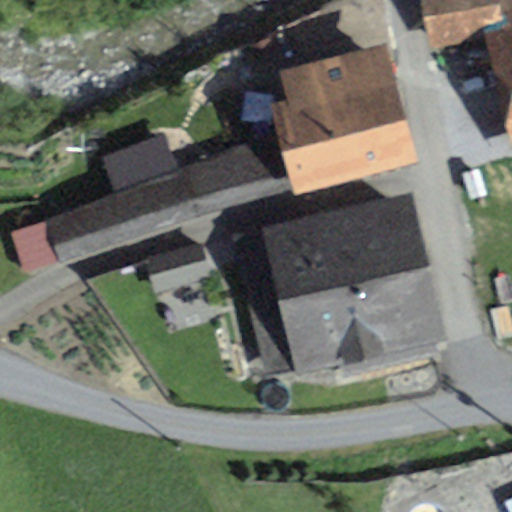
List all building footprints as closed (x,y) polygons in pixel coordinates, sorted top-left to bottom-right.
[(426,0),(434,38),(495,26),(490,0),(426,0)] [(511,0),(490,0),(495,26),(501,25),(503,32),(499,33),(511,84),(511,0)] [(401,153),(376,57),(293,78),(301,106),(286,110),(303,178),(401,153)] [(214,157),(50,221),(62,256),(186,213),(296,180),(282,131),(272,134),(260,103),(202,124),(214,157)] [(429,351),(393,201),(239,238),(266,350),(302,341),(307,363),(344,355),(348,370),(429,351)] [(207,274),(198,244),(149,259),(158,289),(207,274)]
